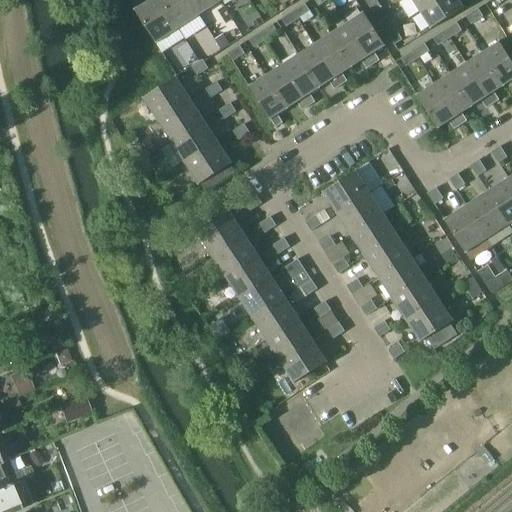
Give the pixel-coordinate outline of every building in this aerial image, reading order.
[(155,45),(177,30),(157,0),(154,0),(135,13),(155,45)] [(187,0),(157,0),(177,30),(180,29),(185,37),(203,26),(197,17),(198,17),(187,0)] [(217,0),(187,0),(198,17),(220,3),(217,0)] [(380,9),(374,0),(369,0),(365,3),(372,14),(380,9)] [(411,0),(420,13),(440,0),(411,0)] [(440,0),(420,13),(431,30),(463,9),(457,0),(440,0)] [(304,5),(293,12),(297,20),(308,13),(304,5)] [(482,18),(477,10),(465,18),(470,25),(482,18)] [(281,20),(285,28),(297,20),(293,12),(281,20)] [(364,14),(347,25),(373,66),(381,62),(375,52),(384,46),(364,14)] [(386,18),(379,23),(387,35),(394,30),(386,18)] [(460,32),(455,24),(444,31),(449,39),(460,32)] [(373,66),(347,25),(331,36),(351,68),(361,62),(366,71),(373,66)] [(276,33),(271,26),(260,33),(265,41),(276,33)] [(393,46),(401,41),(394,30),(387,35),(393,46)] [(214,41),(216,43),(215,43),(221,51),(236,41),(230,31),(214,41)] [(432,39),(437,47),(449,39),(444,31),(432,39)] [(248,41),(253,48),(265,41),(260,33),(248,41)] [(331,36),(314,46),(341,87),(347,82),(342,74),(351,68),(331,36)] [(206,49),(211,57),(221,51),(215,43),(206,49)] [(511,63),(499,43),(482,54),(503,86),(511,79),(511,63)] [(423,45),(412,52),(417,60),(428,52),(423,45)] [(341,87),(314,46),(298,57),(319,88),(328,82),(334,91),(341,87)] [(243,55),(238,47),(227,55),(232,62),(243,55)] [(400,60),(405,68),(417,60),(412,52),(400,60)] [(503,86),(482,54),(466,65),(492,105),(499,101),(493,92),(503,86)] [(310,94),(319,88),(298,57),(282,67),(308,108),(315,103),(310,94)] [(191,68),(196,77),(207,70),(201,61),(191,68)] [(492,105),(466,65),(450,75),(471,107),(480,100),(486,109),(492,105)] [(308,108),(282,67),(266,78),(287,109),(296,103),(302,112),(308,108)] [(471,107),(450,75),(434,86),(460,126),(467,122),(461,113),(471,107)] [(266,78),(249,88),(275,129),(283,124),(277,115),(287,109),(266,78)] [(175,79),(143,100),(157,122),(189,101),(175,79)] [(221,92),(216,83),(205,90),(210,99),(221,92)] [(417,96),(438,128),(448,121),(454,130),(460,126),(434,86),(417,96)] [(203,122),(189,101),(157,122),(171,143),(203,122)] [(234,113),(229,105),(219,111),(224,120),(234,113)] [(217,143),(203,122),(171,143),(185,164),(217,143)] [(248,134),(243,126),(232,133),(238,141),(248,134)] [(199,186),(231,165),(217,143),(185,164),(199,186)] [(505,158),(499,148),(490,154),(496,163),(505,158)] [(476,177),(484,171),(478,161),(469,167),(476,177)] [(355,172),(323,193),(337,215),(369,194),(355,172)] [(457,175),(448,181),(455,190),(463,185),(457,175)] [(508,225),(511,222),(511,184),(508,179),(487,193),(508,225)] [(442,199),(435,190),(427,195),(433,205),(442,199)] [(487,193),(466,207),(486,239),(508,225),(487,193)] [(383,215),(369,194),(337,215),(351,236),(383,215)] [(255,196),(244,203),(250,212),(260,205),(255,196)] [(444,221),(465,253),(486,239),(466,207),(444,221)] [(229,213),(197,234),(211,256),(243,235),(229,213)] [(383,215),(351,236),(365,257),(397,236),(383,215)] [(320,225),(315,217),(305,223),(310,232),(320,225)] [(275,227),(269,218),(259,225),(264,234),(275,227)] [(257,256),(243,235),(211,256),(225,277),(257,256)] [(397,236),(365,257),(378,278),(410,257),(397,236)] [(335,247),(329,238),(318,245),(323,253),(335,247)] [(288,248),(283,239),(272,246),(278,255),(288,248)] [(225,277),(238,298),(271,277),(257,256),(225,277)] [(424,279),(410,257),(378,278),(392,299),(424,279)] [(348,268),(343,259),(332,266),(338,275),(348,268)] [(302,269),(297,260),(286,267),(292,276),(302,269)] [(285,298),(271,277),(238,298),(252,319),(285,298)] [(424,279),(392,299),(406,321),(438,300),(424,279)] [(362,289),(356,280),(346,287),(351,296),(362,289)] [(316,290),(310,282),(300,288),(306,297),(316,290)] [(285,298),(252,319),(266,340),(299,319),(285,298)] [(452,322),(438,300),(406,321),(420,342),(452,322)] [(376,310),(370,301),(360,308),(365,317),(376,310)] [(324,303),(314,310),(319,318),(330,311),(324,303)] [(231,333),(222,319),(208,328),(217,341),(231,333)] [(299,319),(266,340),(280,361),(312,340),(299,319)] [(384,323),(373,329),(378,338),(389,331),(384,323)] [(343,332),(338,324),(327,331),(333,339),(343,332)] [(294,383),(327,362),(312,340),(280,361),(294,383)] [(403,353),(398,345),(388,351),(393,360),(403,353)] [(10,377),(18,398),(34,392),(26,371),(10,377)] [(91,415),(84,397),(58,408),(66,425),(91,415)] [(20,407),(17,399),(5,403),(8,412),(20,407)] [(7,440),(18,436),(14,427),(4,431),(7,440)] [(0,437),(0,462),(9,459),(0,437)] [(8,461),(9,460),(9,459),(0,462),(0,488),(33,475),(30,467),(13,473),(8,461)] [(15,497),(22,494),(18,484),(34,477),(33,475),(0,488),(0,511),(10,511),(20,509),(15,497)]
